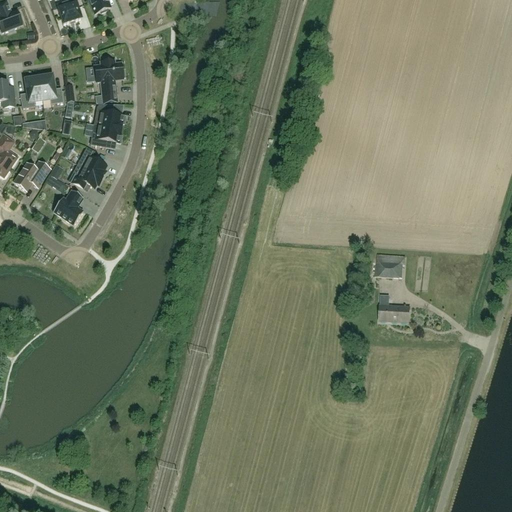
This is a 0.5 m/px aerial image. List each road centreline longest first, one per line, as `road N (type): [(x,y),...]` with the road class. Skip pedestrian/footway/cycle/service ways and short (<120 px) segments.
road 1 (residential): [(129,29),(145,105),(137,150),(116,194),(76,258),(12,219)]
road 2 (unclassified): [(439,511),(511,280)]
